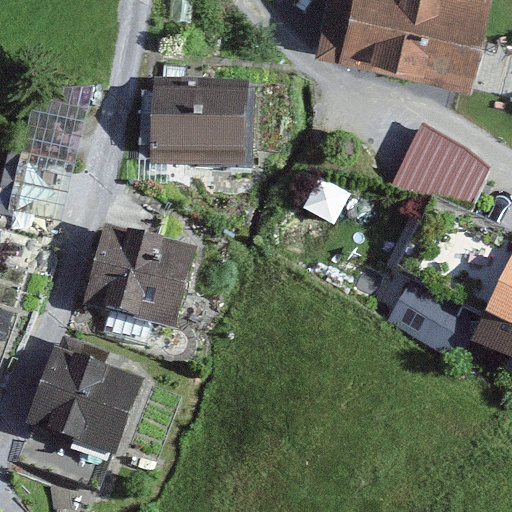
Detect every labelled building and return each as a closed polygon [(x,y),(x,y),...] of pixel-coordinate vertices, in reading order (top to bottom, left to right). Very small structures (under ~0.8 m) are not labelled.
[(330,0),(318,62),(475,94),(494,0),(330,0)] [(244,101),(148,103),(149,175),(245,174),(244,101)] [(193,261),(105,243),(90,316),(178,335),(193,261)] [(511,255),(470,355),(511,372),(511,255)] [(473,318),(410,288),(394,323),(457,352),(473,318)] [(145,383),(53,358),(32,435),(124,460),(145,383)]
